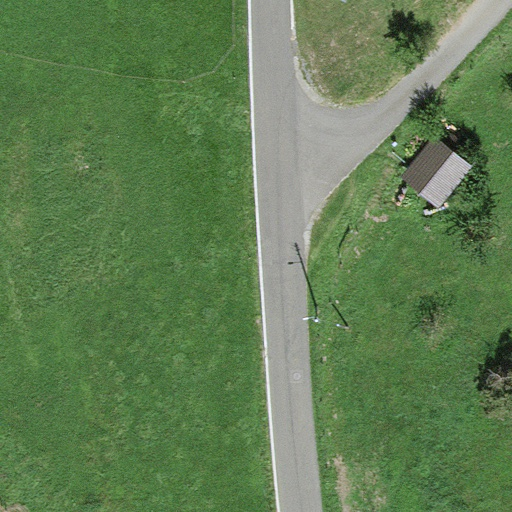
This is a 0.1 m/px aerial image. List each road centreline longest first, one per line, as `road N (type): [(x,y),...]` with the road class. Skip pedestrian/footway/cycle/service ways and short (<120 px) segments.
road 1 (tertiary): [(270,0),(300,511)]
road 2 (track): [(274,149),(344,138),(368,125),(449,56),(496,0)]
